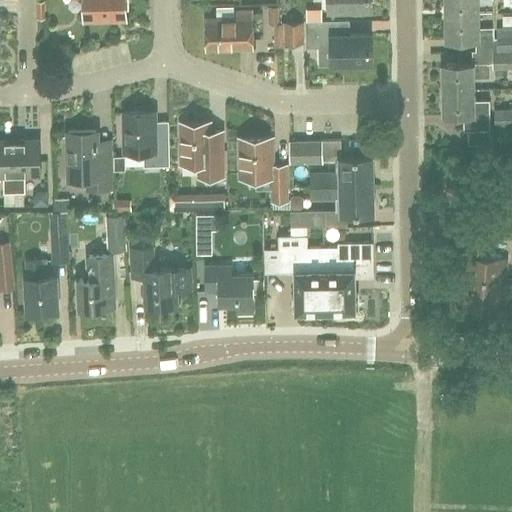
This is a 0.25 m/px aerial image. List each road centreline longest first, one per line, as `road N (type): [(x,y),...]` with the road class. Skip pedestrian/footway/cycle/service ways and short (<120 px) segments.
road 1 (secondary): [(0,368),(284,350),(408,353)]
road 2 (residential): [(408,107),(265,102),(164,67)]
road 3 (residential): [(408,353),(408,107)]
road 4 (residential): [(164,67),(26,95)]
